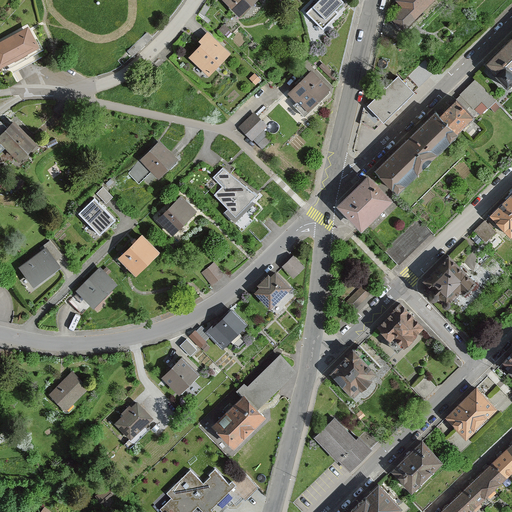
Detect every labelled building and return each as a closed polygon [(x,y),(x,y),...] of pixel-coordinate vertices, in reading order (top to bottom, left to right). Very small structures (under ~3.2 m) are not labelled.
[(259,0),(220,0),(240,19),(259,0)] [(346,5),(340,0),(321,0),(313,9),(327,23),(346,5)] [(438,0),(398,0),(396,3),(403,9),(391,22),(405,36),(439,1),(438,0)] [(40,49),(29,29),(0,44),(0,66),(2,70),(40,49)] [(147,33),(127,52),(132,57),(152,38),(147,33)] [(190,59),(208,78),(231,56),(208,34),(198,44),(202,47),(190,59)] [(511,46),(506,41),(483,62),(507,86),(511,80),(511,46)] [(331,93),(312,74),(289,96),(308,115),(331,93)] [(255,75),(250,79),(255,86),(261,82),(255,75)] [(411,94),(396,78),(366,106),(380,122),(411,94)] [(475,81),(457,99),(475,117),(485,107),(490,111),(498,104),(475,81)] [(457,99),(440,115),(458,133),(475,117),(457,99)] [(437,111),(408,138),(430,160),(458,133),(440,115),(437,111)] [(81,113),(66,120),(73,133),(87,125),(81,113)] [(254,114),(239,127),(252,141),(267,127),(254,114)] [(0,139),(0,138),(10,129),(2,122),(0,124),(0,155),(8,148),(0,139)] [(40,146),(17,122),(10,129),(0,138),(0,139),(8,148),(23,163),(40,146)] [(267,133),(259,141),(268,152),(277,143),(267,133)] [(398,191),(430,160),(408,138),(377,169),(398,191)] [(179,161),(159,142),(141,161),(152,171),(161,179),(179,161)] [(152,171),(141,161),(129,173),(140,184),(152,171)] [(223,185),(214,193),(228,206),(225,210),(234,221),(257,201),(253,197),(258,193),(223,167),(214,175),(223,185)] [(369,173),(338,204),(362,228),(393,197),(369,173)] [(109,188),(104,193),(112,201),(118,197),(109,188)] [(511,230),(511,191),(490,212),(510,232),(511,230)] [(95,195),(78,211),(100,235),(118,220),(95,195)] [(200,213),(184,197),(160,220),(176,237),(200,213)] [(418,219),(386,250),(399,263),(431,232),(418,219)] [(495,231),(485,219),(474,229),(485,240),(495,231)] [(264,221),(255,229),(266,241),(276,232),(264,221)] [(140,230),(117,254),(136,272),(159,248),(140,230)] [(45,243),(18,264),(35,286),(62,264),(45,243)] [(476,278),(451,253),(425,279),(430,284),(428,285),(428,287),(428,289),(428,291),(429,292),(431,293),(433,294),(435,293),(436,293),(437,291),(438,291),(443,296),(443,298),(443,299),(443,300),(444,301),(445,302),(446,302),(447,302),(448,302),(449,301),(450,300),(450,299),(450,298),(450,297),(460,286),(464,289),(476,278)] [(293,254),(282,264),(294,276),(305,266),(293,254)] [(225,273),(213,262),(201,273),(213,285),(225,273)] [(102,265),(76,288),(92,309),(123,287),(102,265)] [(259,285),(254,289),(270,305),(291,284),(276,268),(271,273),(268,271),(257,282),(259,285)] [(366,281),(348,299),(356,307),(364,298),(374,289),(366,281)] [(422,322),(400,301),(379,322),(392,335),(389,338),(397,347),(402,342),(404,343),(415,332),(414,331),(422,322)] [(248,322),(232,306),(213,325),(212,323),(206,329),(205,330),(208,332),(222,347),(248,322)] [(202,325),(197,330),(206,339),(209,336),(207,333),(208,332),(205,330),(206,329),(202,325)] [(189,335),(200,345),(206,339),(197,330),(195,328),(189,335)] [(187,338),(180,345),(191,355),(197,348),(187,338)] [(376,367),(355,346),(331,370),(353,392),(360,384),(362,386),(373,376),(370,373),(376,367)] [(239,385),(245,391),(259,405),(297,367),(282,352),(250,383),(245,379),(239,385)] [(511,352),(503,360),(511,369),(511,352)] [(200,371),(182,354),(162,376),(179,392),(200,371)] [(72,369),(49,393),(66,409),(89,385),(72,369)] [(424,375),(413,386),(424,397),(435,386),(424,375)] [(476,389),(446,418),(465,439),(475,429),(472,427),(493,407),(487,401),(476,389)] [(259,405),(245,391),(214,422),(234,443),(266,412),(259,405)] [(153,415),(137,400),(132,405),(130,403),(122,411),(124,413),(115,422),(130,437),(153,415)] [(355,437),(334,415),(314,435),(337,459),(339,456),(350,468),(372,447),(359,433),(355,437)] [(441,461),(422,441),(391,472),(410,492),(441,461)] [(511,469),(511,451),(507,446),(493,459),(507,474),(511,469)] [(507,474),(493,459),(479,473),(493,487),(507,474)] [(457,462),(415,503),(423,511),(465,470),(457,462)] [(212,507),(237,483),(233,479),(229,482),(216,468),(202,481),(189,468),(166,491),(171,496),(159,507),(164,511),(165,511),(168,510),(170,511),(189,511),(198,504),(206,511),(212,511),(215,510),(212,507)] [(493,487),(479,473),(465,486),(479,501),(493,487)] [(378,483),(350,511),(394,511),(401,506),(378,483)] [(467,511),(479,501),(465,486),(453,498),(465,511),(467,511)] [(465,511),(453,498),(438,511),(465,511)]
